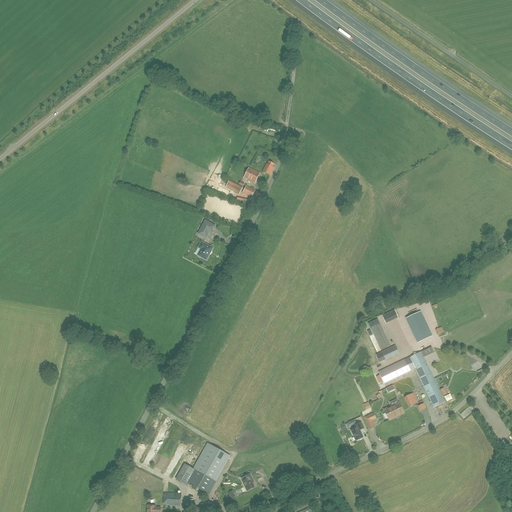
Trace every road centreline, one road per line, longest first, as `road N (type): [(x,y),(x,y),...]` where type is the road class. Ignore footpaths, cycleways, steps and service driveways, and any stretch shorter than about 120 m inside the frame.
road 1 (unclassified): [(298,31),(283,147),(261,204),(92,511)]
road 2 (unclassified): [(248,511),(436,423),(511,351)]
road 3 (motorway): [(302,0),(511,146)]
road 4 (unclassified): [(0,158),(195,0)]
road 5 (motorway): [(511,133),(319,0)]
road 6 (track): [(372,0),(511,97)]
